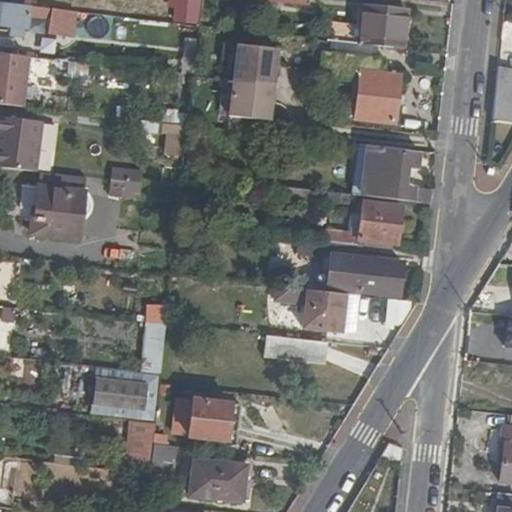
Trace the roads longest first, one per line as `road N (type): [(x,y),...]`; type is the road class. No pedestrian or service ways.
road 1 (residential): [(443,304),(476,0)]
road 2 (tertiary): [(318,511),(443,304)]
road 3 (residential): [(421,511),(443,304)]
road 4 (tertiary): [(443,304),(511,192)]
